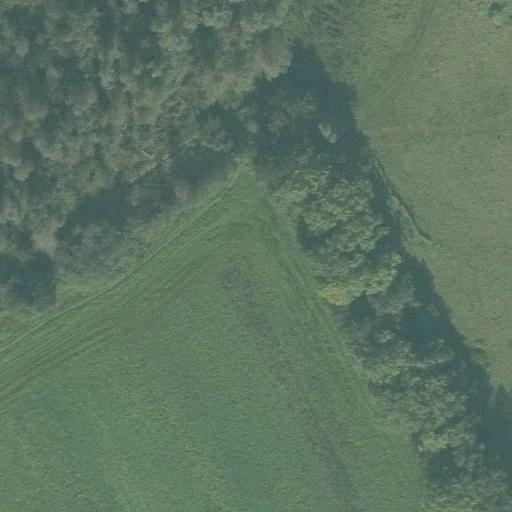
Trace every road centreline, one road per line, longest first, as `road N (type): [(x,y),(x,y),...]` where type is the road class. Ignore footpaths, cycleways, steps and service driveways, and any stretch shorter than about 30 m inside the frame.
road 1 (track): [(494,511),(318,165)]
road 2 (track): [(351,141),(414,0)]
